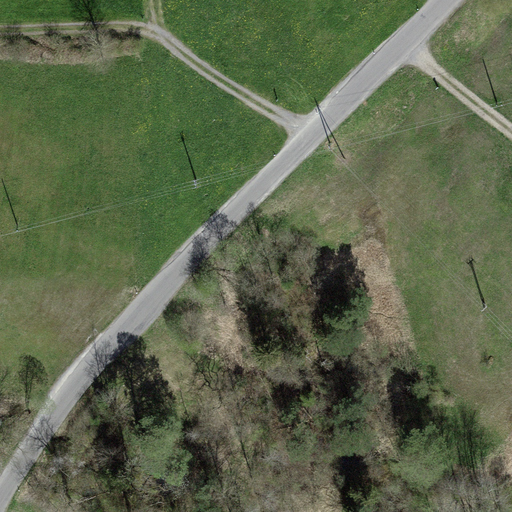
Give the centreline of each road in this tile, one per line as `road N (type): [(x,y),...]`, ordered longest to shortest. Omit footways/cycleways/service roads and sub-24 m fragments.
road 1 (unclassified): [(444,0),(117,337),(0,493)]
road 2 (track): [(310,135),(151,32),(0,29)]
road 3 (track): [(400,42),(511,133)]
